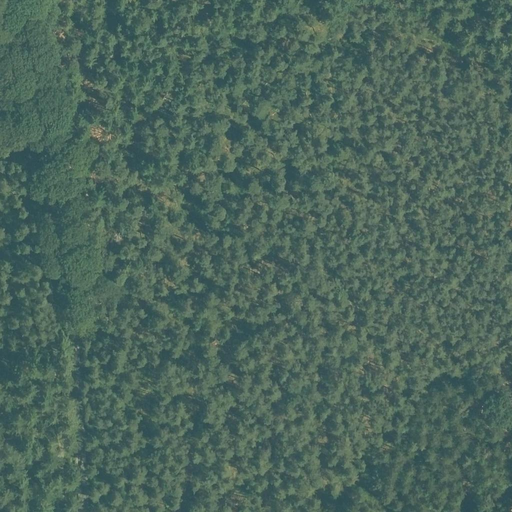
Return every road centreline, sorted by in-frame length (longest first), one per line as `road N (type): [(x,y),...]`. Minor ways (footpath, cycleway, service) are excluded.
road 1 (tertiary): [(86,511),(70,316),(16,0)]
road 2 (track): [(511,68),(474,32),(418,14),(353,36),(345,132),(311,210)]
road 3 (track): [(311,210),(280,250),(214,281),(153,290),(65,286)]
road 4 (track): [(311,210),(417,382)]
